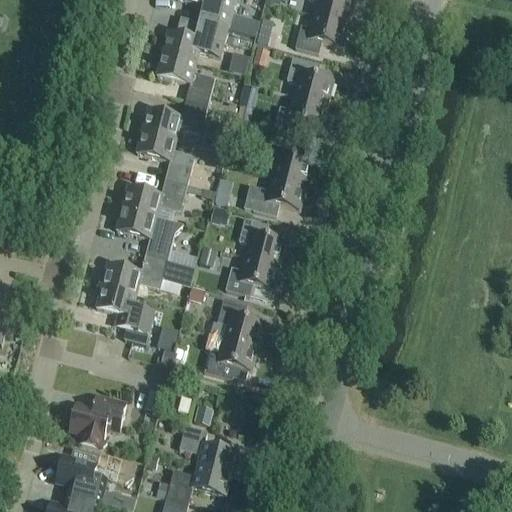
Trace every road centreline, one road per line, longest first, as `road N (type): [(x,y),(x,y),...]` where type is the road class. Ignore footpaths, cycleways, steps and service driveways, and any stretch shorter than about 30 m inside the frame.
road 1 (unclassified): [(326,425),(428,35),(430,0)]
road 2 (residential): [(59,281),(84,232),(112,134),(110,72),(129,0)]
road 3 (residential): [(511,475),(326,425)]
road 4 (residential): [(14,511),(45,390),(46,354)]
